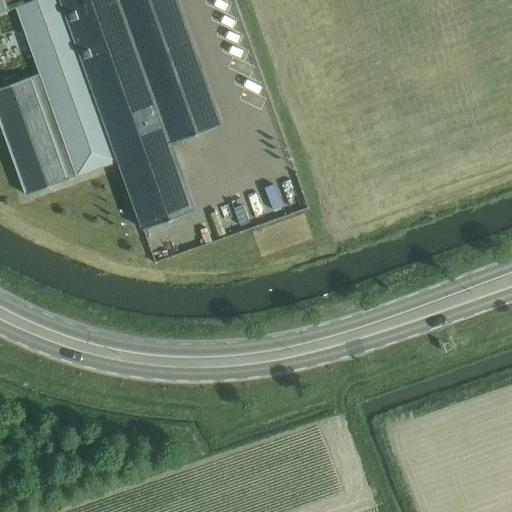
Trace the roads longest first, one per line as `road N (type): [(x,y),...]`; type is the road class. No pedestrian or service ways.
road 1 (secondary): [(511,266),(348,324),(230,349),(121,344),(0,299)]
road 2 (secondary): [(0,327),(118,368),(229,373),(345,351),(511,293)]
